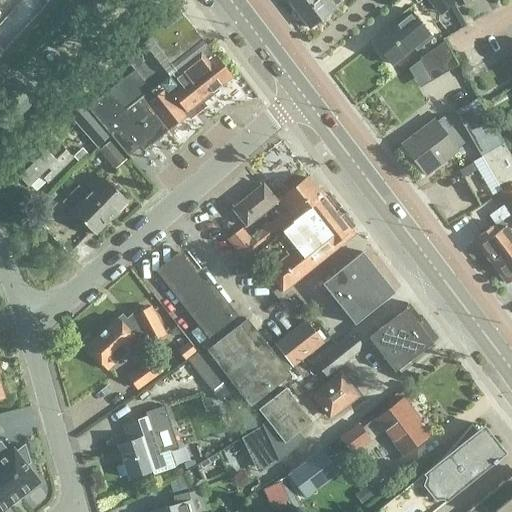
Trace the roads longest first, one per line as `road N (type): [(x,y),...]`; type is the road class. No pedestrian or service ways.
road 1 (residential): [(29,331),(305,98)]
road 2 (primary): [(507,365),(305,98)]
road 3 (residential): [(77,508),(29,331)]
road 4 (primary): [(305,98),(228,0)]
